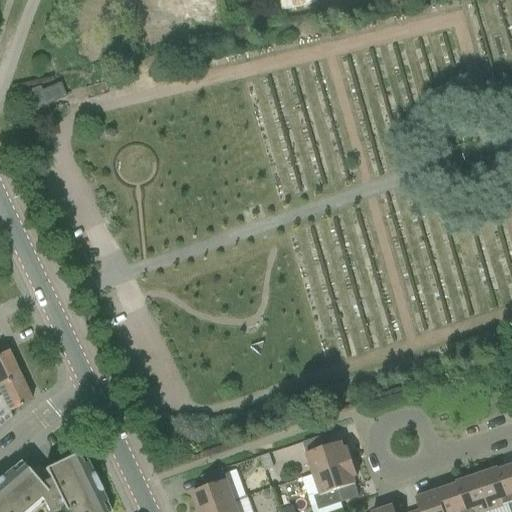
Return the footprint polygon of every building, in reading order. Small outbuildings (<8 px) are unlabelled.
[(280,0),(282,11),(318,4),(317,0),(280,0)] [(200,36),(223,25),(213,4),(190,16),(200,36)] [(150,26),(170,19),(165,5),(145,13),(150,26)] [(51,117),(47,106),(66,99),(60,84),(41,92),(39,88),(22,94),(34,124),(51,117)] [(0,386),(19,377),(7,352),(0,355),(0,386)] [(31,402),(19,377),(0,386),(0,395),(0,397),(0,396),(0,429),(13,419),(12,418),(11,419),(7,414),(8,413),(8,414),(9,413),(31,402)] [(325,436),(303,444),(314,476),(353,463),(348,449),(344,451),(341,443),(329,447),(325,436)] [(13,475),(10,471),(8,472),(8,473),(0,480),(0,511),(25,511),(40,500),(43,503),(46,511),(103,511),(100,505),(106,503),(104,501),(97,486),(97,485),(95,482),(87,467),(88,466),(87,464),(81,467),(76,455),(44,471),(45,473),(34,479),(24,467),(13,475)] [(270,455),(260,458),(265,472),(274,469),(270,455)] [(318,511),(322,511),(344,504),(340,491),(356,485),(353,478),(358,477),(353,463),(314,476),(321,496),(315,498),(318,511)] [(511,466),(499,471),(510,505),(511,503),(511,466)] [(489,511),(510,505),(499,471),(499,469),(478,477),(489,511)] [(199,511),(207,511),(235,502),(223,470),(201,478),(205,489),(193,493),(199,511)] [(466,511),(488,511),(489,511),(478,477),(457,484),(457,485),(458,485),(466,511)] [(466,511),(458,485),(457,485),(437,492),(443,511),(466,511)] [(420,511),(419,511),(443,511),(437,492),(416,499),(420,511)] [(235,502),(207,511),(252,511),(248,499),(235,504),(235,502)]
